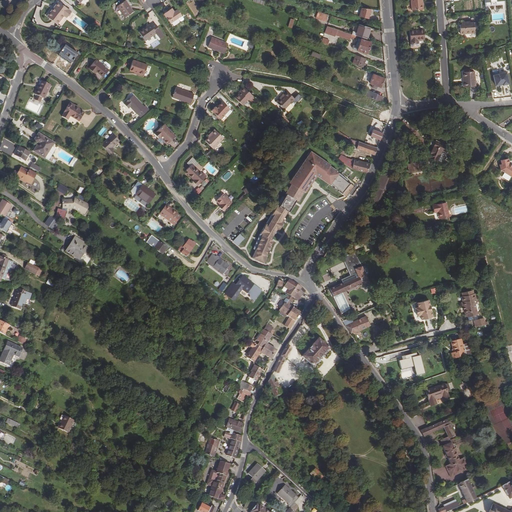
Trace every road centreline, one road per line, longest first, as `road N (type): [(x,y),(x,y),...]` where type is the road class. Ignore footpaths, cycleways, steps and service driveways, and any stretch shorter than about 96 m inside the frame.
road 1 (tertiary): [(432,511),(422,444),(316,295)]
road 2 (tertiary): [(303,281),(366,183),(397,104)]
road 3 (residential): [(160,172),(248,266),(303,281)]
road 4 (residential): [(27,53),(111,117),(160,172)]
road 5 (residential): [(245,446),(256,399),(316,295)]
